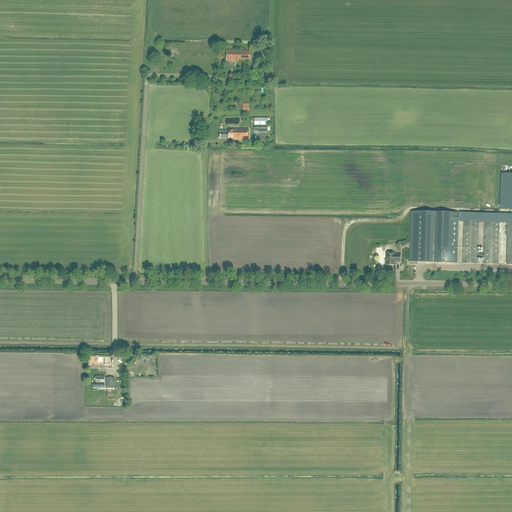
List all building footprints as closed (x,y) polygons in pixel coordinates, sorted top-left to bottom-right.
[(226,62),(238,62),(238,61),(250,61),(250,52),(235,51),(235,53),(233,53),(233,51),(226,51),(226,62)] [(267,119),(254,119),(254,132),(267,132),(267,119)] [(234,140),(234,141),(249,140),(249,130),(228,130),(228,131),(219,131),(219,139),(228,139),(228,140),(234,140)] [(411,212),(410,262),(430,263),(441,263),(457,263),(458,222),(464,222),(479,222),(485,223),(499,223),(508,223),(511,223),(511,214),(460,213),(459,218),(458,218),(458,213),(411,212)] [(477,264),(479,222),(464,222),(463,264),(477,264)] [(485,223),(483,264),(498,265),(499,223),(485,223)] [(400,262),(400,256),(394,256),(394,254),(387,254),(386,265),(394,266),(394,262),(400,262)] [(89,358),(89,367),(112,367),(112,358),(89,358)] [(106,388),(114,388),(114,378),(105,378),(106,388)]
